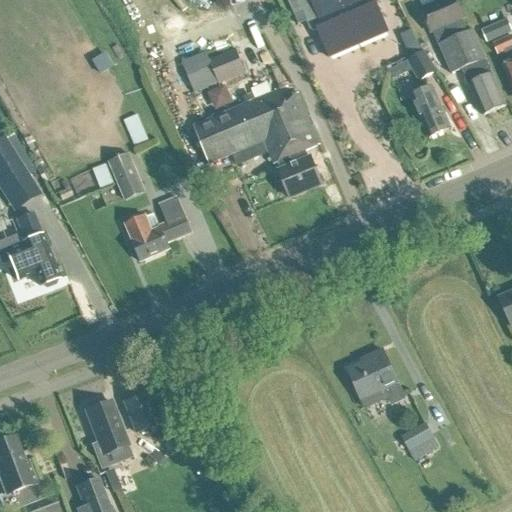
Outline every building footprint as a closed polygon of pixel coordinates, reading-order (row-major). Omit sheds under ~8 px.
[(286,0),(299,27),(307,23),(310,31),(315,33),(317,32),(329,60),(389,34),(376,5),(375,6),(372,0),(286,0)] [(468,35),(462,21),(466,20),(457,0),(445,0),(422,10),(432,34),(437,32),(443,45),(440,46),(452,76),(462,71),(469,87),(469,88),(474,100),(477,102),(484,117),(506,108),(474,32),(468,35)] [(487,45),(511,33),(511,31),(507,21),(481,32),(487,45)] [(416,29),(404,34),(414,55),(425,49),(416,29)] [(511,38),(511,36),(493,43),(499,56),(505,54),(510,65),(503,68),(511,87),(511,38)] [(219,85),(219,87),(247,76),(236,50),(209,61),(219,85)] [(408,63),(413,72),(420,84),(436,74),(424,53),(408,63)] [(219,85),(209,61),(206,54),(182,64),(195,96),(219,85)] [(393,81),(413,72),(408,63),(388,73),(393,81)] [(210,92),(218,109),(236,101),(228,84),(210,92)] [(429,141),(451,131),(433,89),(411,98),(429,141)] [(287,100),(284,90),(196,123),(211,163),(232,155),(236,167),(270,153),(275,166),(280,164),(282,172),(279,173),(290,201),(322,187),(312,159),(310,160),(307,152),(321,147),(302,94),(287,100)] [(137,116),(123,122),(135,149),(156,140),(151,128),(143,131),(137,116)] [(0,185),(13,206),(33,193),(0,142),(0,185)] [(123,202),(144,193),(130,157),(110,165),(123,202)] [(109,163),(96,167),(102,186),(115,182),(109,163)] [(61,202),(70,198),(67,190),(58,194),(61,202)] [(168,246),(193,235),(177,198),(159,206),(167,224),(159,227),(154,216),(147,219),(146,216),(124,226),(141,265),(170,252),(168,246)] [(20,235),(0,242),(0,266),(8,263),(16,284),(34,277),(39,290),(43,289),(46,291),(55,287),(56,283),(60,282),(33,214),(14,221),(20,235)] [(511,294),(499,301),(511,328),(511,294)] [(404,402),(401,394),(384,353),(367,360),(369,364),(348,373),(363,411),(389,400),(392,407),(404,402)] [(167,405),(149,411),(143,395),(122,403),(134,436),(154,429),(159,442),(178,435),(167,405)] [(90,426),(89,427),(95,442),(90,444),(100,471),(130,459),(126,449),(128,448),(118,422),(117,422),(110,404),(96,409),(94,408),(88,410),(87,413),(85,413),(90,426)] [(439,450),(425,425),(395,441),(403,456),(409,453),(415,464),(439,450)] [(24,465),(14,439),(0,444),(0,481),(6,496),(36,485),(28,463),(24,465)] [(111,495),(120,491),(113,472),(104,475),(111,495)] [(75,511),(111,511),(99,479),(75,488),(82,507),(75,510),(75,511)]
